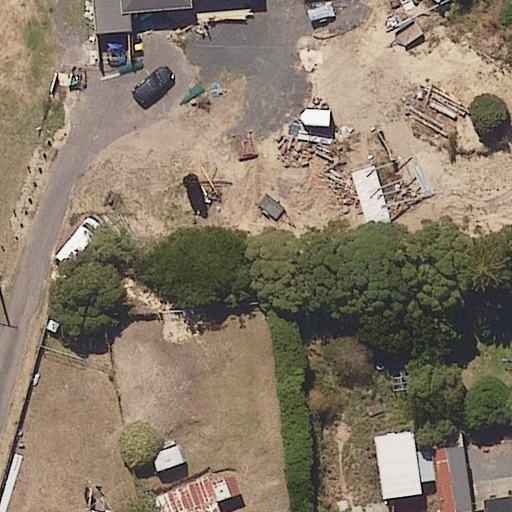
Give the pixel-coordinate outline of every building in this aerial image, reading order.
[(96,0),(100,36),(135,33),(134,15),(195,10),(194,0),(96,0)] [(296,0),(298,19),(344,15),(346,36),(374,34),(371,0),(296,0)] [(337,147),(334,89),(273,92),(276,150),(337,147)] [(456,166),(433,113),(390,131),(413,185),(456,166)] [(419,454),(418,434),(378,436),(382,499),(422,497),(421,483),(437,482),(435,453),(419,454)] [(473,511),(470,455),(438,457),(441,511),(473,511)] [(146,506),(148,511),(221,511),(220,506),(236,500),(226,474),(146,506)] [(511,511),(511,498),(491,502),(492,511),(511,511)]
